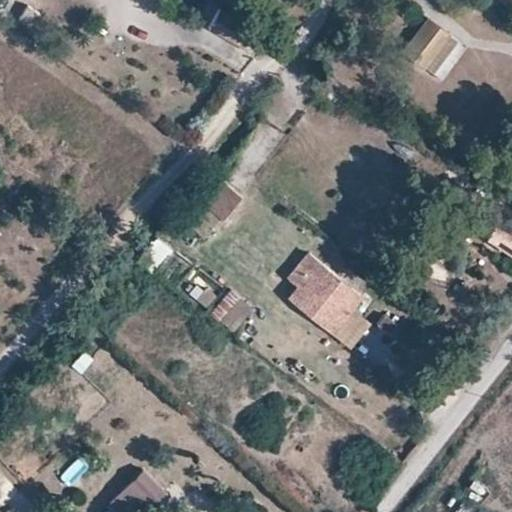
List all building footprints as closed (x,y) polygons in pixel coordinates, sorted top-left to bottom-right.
[(213,31),(255,57),(271,32),(229,6),(227,5),(213,31)] [(460,45),(423,16),(399,46),(436,75),(460,45)] [(183,213),(205,231),(247,180),(230,167),(203,201),(196,198),(183,213)] [(511,251),(511,230),(503,225),(493,240),(511,251)] [(157,274),(175,248),(162,239),(143,265),(157,274)] [(308,253),(275,292),(329,336),(354,306),(362,298),(308,253)] [(225,279),(205,306),(228,324),(248,298),(225,279)] [(373,322),(354,306),(329,336),(348,352),(373,322)] [(78,454),(58,472),(68,483),(88,464),(78,454)] [(142,471),(106,506),(112,511),(151,511),(167,497),(142,471)]
